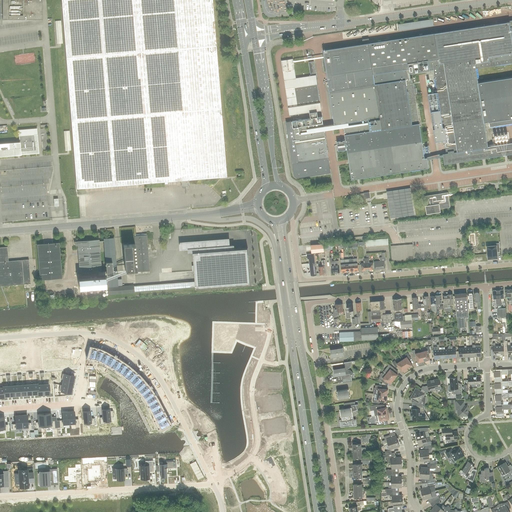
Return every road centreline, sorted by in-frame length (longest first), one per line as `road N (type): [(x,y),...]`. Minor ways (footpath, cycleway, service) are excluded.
road 1 (residential): [(339,511),(310,305),(484,284)]
road 2 (primary): [(329,511),(281,219)]
road 3 (residential): [(511,264),(304,280),(291,211)]
road 4 (primary): [(277,245),(317,511)]
road 5 (residential): [(487,364),(423,370),(401,389),(397,412),(415,511)]
road 6 (residential): [(0,496),(212,483)]
road 7 (residential): [(212,483),(150,364),(90,334)]
road 8 (unclassified): [(0,231),(180,216)]
road 9 (tertiary): [(338,23),(508,0)]
road 10 (primary): [(242,37),(266,188)]
road 11 (primary): [(277,185),(254,36)]
road 12 (unclassified): [(260,360),(251,395),(257,444),(245,463),(212,483)]
road 13 (residential): [(511,450),(482,458),(469,446),(469,428),(488,411),(487,364)]
